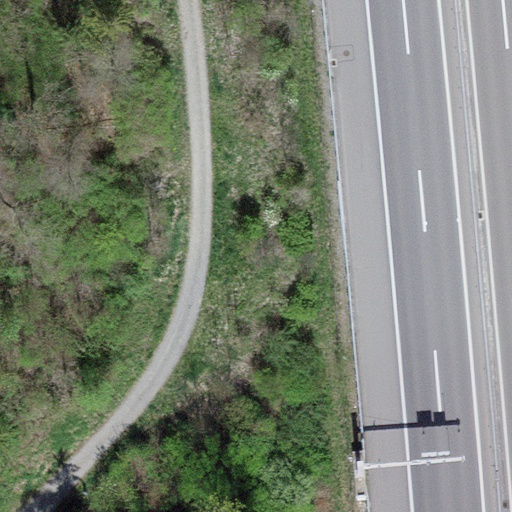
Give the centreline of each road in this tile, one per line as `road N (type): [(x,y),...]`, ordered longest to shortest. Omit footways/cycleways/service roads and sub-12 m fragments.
road 1 (track): [(187,0),(202,131),(196,277),(156,377),(43,511)]
road 2 (motorway): [(402,0),(447,511)]
